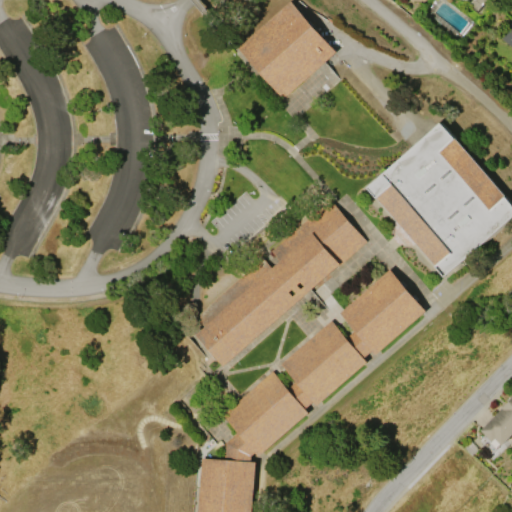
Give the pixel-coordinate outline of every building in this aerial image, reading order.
[(293,0),(337,50),(282,97),(239,46),(293,0)] [(485,0),(477,10),(468,3),(470,0),(485,0)] [(511,20),(511,47),(499,38),(511,20)] [(511,203),(511,217),(445,276),(368,186),(441,122),(511,203)] [(196,316),(264,257),(273,267),(281,260),(272,250),(332,199),(367,240),(222,365),(195,334),(204,326),(196,316)] [(391,268),(428,311),(376,355),(373,351),(365,358),(368,362),(317,405),(314,402),(306,408),(310,412),(259,456),(255,452),(251,456),(251,461),(255,462),(252,511),(198,511),(201,458),(225,459),(225,442),(238,432),(222,414),(274,370),(289,387),(296,381),(281,363),(333,319),(348,337),(355,331),(339,313),(391,268)] [(511,435),(503,445),(495,438),(492,441),(480,429),(509,400),(508,398),(511,394),(511,435)]
